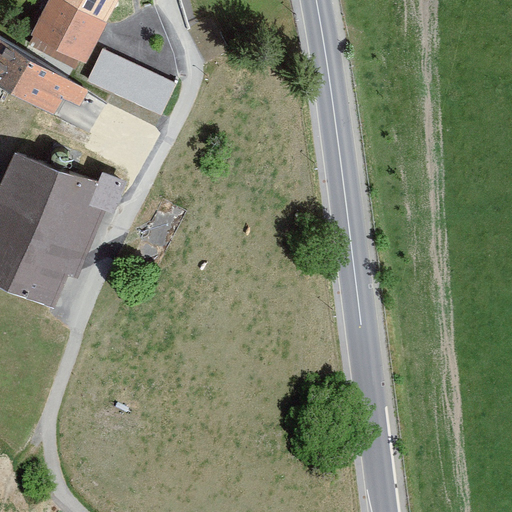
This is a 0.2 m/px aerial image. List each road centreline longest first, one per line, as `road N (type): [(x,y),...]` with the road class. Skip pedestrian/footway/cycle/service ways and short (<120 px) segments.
road 1 (residential): [(80,511),(51,473),(51,410),(191,92),(194,73),(167,0)]
road 2 (secondary): [(316,0),(384,511)]
